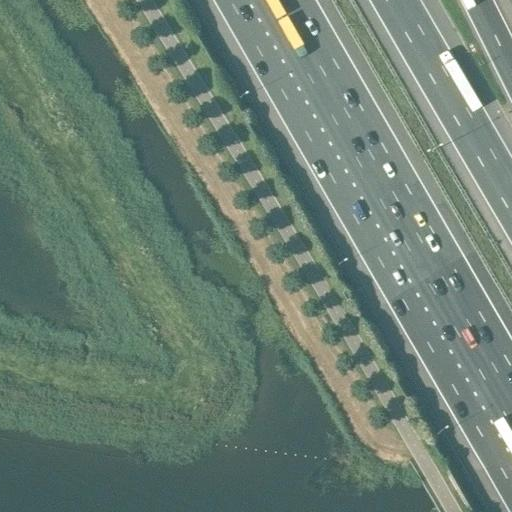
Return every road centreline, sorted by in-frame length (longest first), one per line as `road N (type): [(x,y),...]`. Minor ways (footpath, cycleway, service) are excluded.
road 1 (motorway): [(275,0),(511,413)]
road 2 (motorway): [(511,181),(406,0)]
